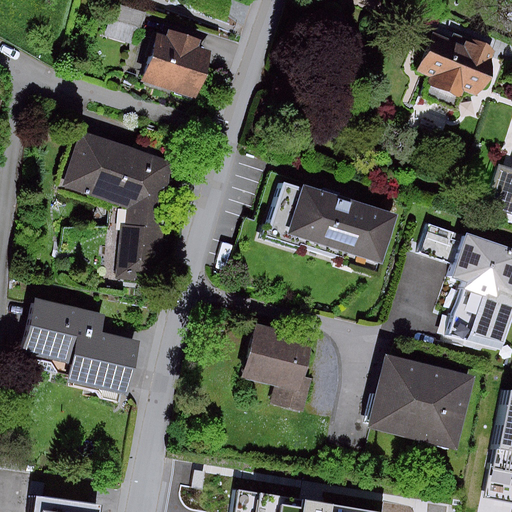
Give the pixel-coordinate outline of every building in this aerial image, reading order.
[(232,13),(236,0),(205,0),(204,3),(232,13)] [(109,33),(141,42),(150,11),(118,2),(109,33)] [(436,24),(417,73),(483,98),(502,49),(436,24)] [(170,35),(157,31),(142,80),(199,97),(214,49),(202,46),(205,38),(172,28),(170,35)] [(123,282),(165,287),(180,167),(89,129),(73,184),(133,201),(123,282)] [(505,198),(502,208),(511,211),(511,164),(503,161),(492,194),(505,198)] [(383,258),(397,215),(304,183),(289,226),(383,258)] [(430,217),(418,247),(444,258),(457,228),(430,217)] [(511,300),(511,248),(472,234),(455,280),(511,300)] [(73,376),(126,386),(133,348),(99,342),(105,311),(36,298),(26,349),(76,358),(73,376)] [(316,335),(256,322),(243,378),(280,386),(277,400),(313,408),(319,381),(306,378),(316,335)] [(470,379),(388,359),(373,420),(455,440),(470,379)] [(511,393),(503,392),(484,493),(511,498),(511,393)] [(363,511),(239,492),(235,511),(363,511)] [(101,511),(103,506),(38,497),(35,511),(101,511)]
